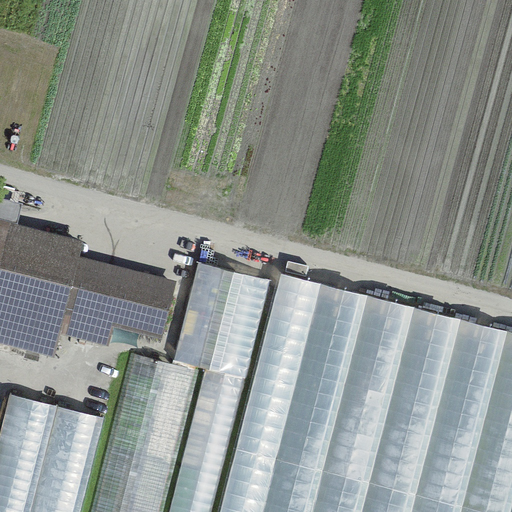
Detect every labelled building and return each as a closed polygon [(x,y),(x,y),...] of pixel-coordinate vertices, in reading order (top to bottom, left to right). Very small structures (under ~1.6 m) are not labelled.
[(88,242),(0,219),(0,345),(57,360),(68,317),(162,341),(178,280),(84,256),(88,242)] [(201,366),(172,511),(211,511),(258,273),(199,261),(179,361),(201,366)] [(511,511),(511,324),(274,276),(224,511),(511,511)] [(94,511),(165,511),(198,366),(130,351),(94,511)] [(10,393),(0,440),(0,511),(80,511),(102,412),(10,393)]
